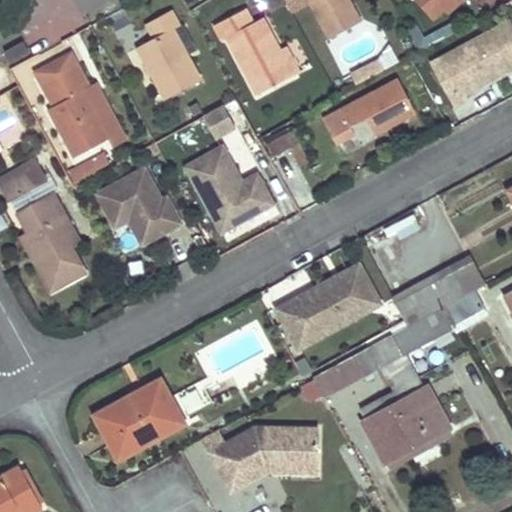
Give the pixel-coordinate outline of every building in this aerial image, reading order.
[(310,0),(332,39),(363,21),(351,0),(310,0)] [(418,0),(434,18),(446,9),(450,13),(464,0),(418,0)] [(258,21),(249,6),(217,23),(226,39),(229,38),(259,94),(297,74),(283,48),(266,17),(258,21)] [(175,29),(181,26),(172,9),(148,22),(156,39),(141,47),(168,99),(203,79),(175,29)] [(511,26),(510,23),(499,28),(511,52),(511,26)] [(511,52),(499,28),(432,64),(455,108),(470,100),(467,94),(511,70),(511,52)] [(27,54),(22,44),(5,54),(10,62),(27,54)] [(283,48),(297,74),(303,70),(290,44),(283,48)] [(78,62),(75,58),(51,72),(53,76),(78,62)] [(78,62),(53,76),(43,82),(55,105),(50,108),(78,158),(112,139),(106,128),(87,91),(93,88),(79,62),(78,62)] [(0,67),(0,97),(19,92),(10,65),(0,67)] [(416,112),(398,79),(325,119),(338,143),(356,132),(353,126),(369,117),(380,135),(416,112)] [(112,139),(115,146),(129,139),(100,84),(93,88),(87,91),(106,128),(112,139)] [(205,110),(201,103),(192,107),(196,115),(205,110)] [(236,124),(225,103),(207,112),(219,134),(236,124)] [(196,115),(192,107),(184,112),(188,120),(196,115)] [(310,160),(290,121),(263,135),(276,157),(291,149),(300,165),(310,160)] [(224,144),(186,165),(212,211),(235,224),(275,202),(258,172),(244,180),(224,144)] [(104,152),(69,172),(75,182),(110,162),(104,152)] [(3,184),(40,164),(37,158),(0,178),(3,184)] [(46,174),(40,164),(3,184),(12,199),(14,199),(48,179),(46,174)] [(145,166),(97,193),(116,227),(130,218),(144,243),(183,221),(168,194),(163,197),(145,166)] [(48,179),(14,199),(22,212),(57,194),(61,190),(54,176),(48,179)] [(83,242),(57,194),(22,212),(20,214),(30,232),(45,260),(39,263),(55,293),(90,273),(75,247),(83,242)] [(235,224),(212,211),(223,231),(235,224)] [(39,263),(45,260),(30,232),(23,235),(39,263)] [(75,247),(90,273),(98,269),(83,242),(75,247)] [(467,296),(454,274),(424,290),(426,294),(436,313),(448,306),(467,296)] [(467,296),(448,306),(436,313),(425,319),(412,326),(395,335),(378,345),(366,351),(377,370),(486,310),(476,291),(467,296)] [(436,313),(426,294),(415,299),(425,319),(436,313)] [(273,318),(286,343),(316,328),(303,303),(273,318)] [(412,326),(399,304),(382,312),(395,335),(412,326)] [(167,421),(182,413),(163,378),(96,413),(110,441),(124,435),(133,451),(172,431),(167,421)] [(198,383),(179,390),(185,408),(204,401),(198,383)] [(452,429),(429,387),(366,422),(388,463),(452,429)] [(167,421),(172,431),(187,422),(182,413),(167,421)] [(258,427),(213,452),(234,491),(269,471),(266,465),(273,461),(320,462),(320,428),(258,427)] [(452,429),(388,463),(391,469),(455,436),(452,429)] [(320,472),(320,462),(273,461),(266,465),(269,471),(320,472)] [(0,511),(31,511),(42,507),(40,503),(22,470),(20,466),(0,476),(3,482),(0,482),(0,511)] [(22,470),(40,503),(45,500),(28,467),(22,470)]
